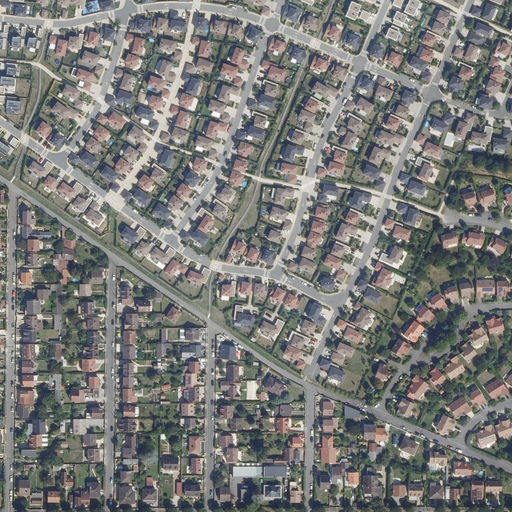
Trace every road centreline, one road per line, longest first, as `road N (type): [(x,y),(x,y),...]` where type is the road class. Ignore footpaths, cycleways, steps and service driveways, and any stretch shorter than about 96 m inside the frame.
road 1 (residential): [(9,511),(15,188)]
road 2 (residential): [(112,255),(109,511)]
road 3 (residential): [(171,242),(220,165),(272,24)]
road 4 (residential): [(360,63),(320,141),(278,275)]
road 5 (residential): [(431,94),(342,304)]
road 6 (residential): [(195,6),(156,142),(114,202)]
road 7 (residential): [(213,324),(209,511)]
road 8 (residential): [(59,163),(100,100),(126,11)]
road 9 (residential): [(0,19),(63,24),(126,11)]
road 10 (residential): [(309,511),(310,386)]
road 11 (residential): [(213,324),(112,255)]
